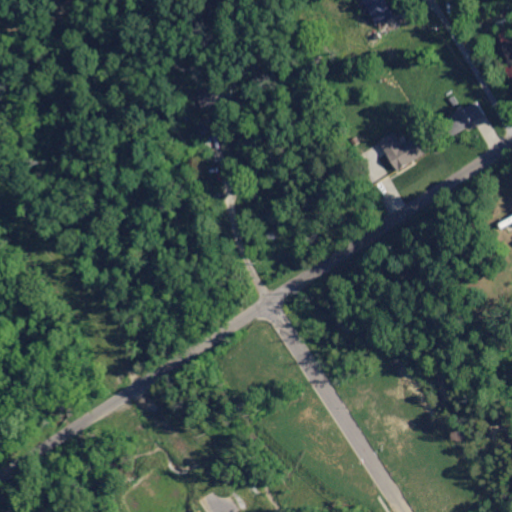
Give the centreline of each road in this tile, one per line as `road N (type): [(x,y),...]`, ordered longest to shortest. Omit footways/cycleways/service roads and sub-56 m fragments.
road 1 (residential): [(511,140),(0,477)]
road 2 (residential): [(261,306),(104,56)]
road 3 (residential): [(411,511),(276,296)]
road 4 (residential): [(399,215),(511,391)]
